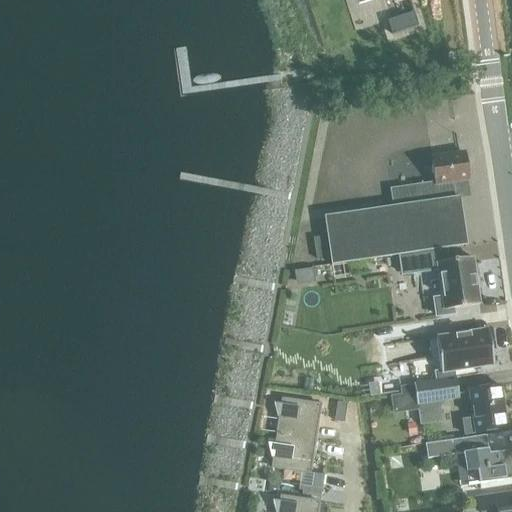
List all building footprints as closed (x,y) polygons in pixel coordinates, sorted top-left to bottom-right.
[(412,13),(387,21),(391,34),(418,26),(414,12),(412,13)] [(331,265),(466,245),(466,244),(463,244),(457,198),(459,197),(459,196),(454,197),(451,181),(468,179),(464,153),(431,158),(434,182),(390,189),(393,207),(324,217),(331,265)] [(316,259),(328,257),(325,236),(313,238),(316,259)] [(402,274),(412,272),(437,269),(442,298),(434,299),(436,316),(453,313),(452,308),(479,304),(472,257),(446,261),(445,249),(399,255),(402,274)] [(313,269),(295,271),(296,282),(315,279),(313,269)] [(441,371),(435,372),(437,381),(454,378),(455,378),(455,377),(454,371),(493,365),(488,329),(487,329),(436,337),(436,339),(441,371)] [(415,384),(414,384),(418,410),(420,424),(440,421),(438,407),(444,400),(457,398),(454,378),(437,381),(416,384),(415,384)] [(377,383),(364,384),(366,397),(378,395),(377,383)] [(400,394),(390,396),(392,414),(418,410),(414,384),(399,386),(400,394)] [(464,434),(506,428),(500,385),(468,390),(472,418),(461,419),(464,434)] [(277,432),(276,433),(315,439),(315,436),(320,405),(282,399),(281,405),(275,404),(279,419),(277,432)] [(337,402),(335,421),(344,422),(347,403),(337,402)] [(272,460),(271,468),(310,474),(315,439),(276,433),(275,445),(268,444),(272,460)] [(455,456),(453,441),(424,445),(426,461),(455,456)] [(467,485),(511,478),(511,459),(511,450),(488,453),(488,448),(462,452),(467,485)] [(511,511),(511,491),(474,498),(476,509),(480,509),(480,511),(511,511)] [(280,500),(274,499),(276,511),(325,511),(327,505),(319,504),(320,500),(281,494),(280,500)]
